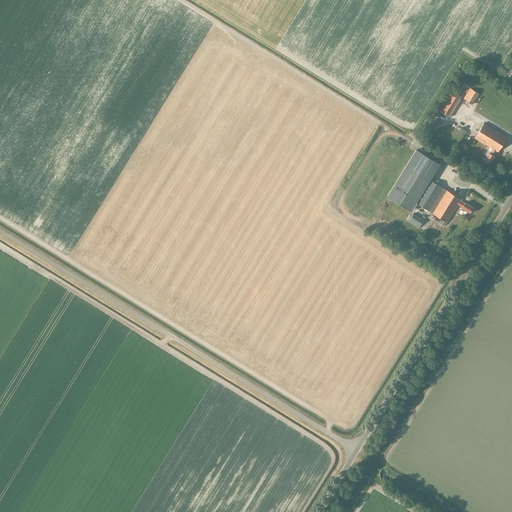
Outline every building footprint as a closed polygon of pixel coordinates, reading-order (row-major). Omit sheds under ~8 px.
[(472,104),(479,94),(469,88),(463,99),(472,104)] [(448,116),(460,96),(452,91),(439,111),(448,116)] [(456,119),(453,124),(459,127),(461,122),(456,119)] [(506,137),(483,123),(474,138),(489,147),(496,151),(497,152),(506,137)] [(493,155),(496,151),(489,147),(487,151),(488,153),(483,161),(488,164),(494,156),(493,155)] [(416,150),(387,196),(411,210),(415,203),(447,222),(458,204),(462,207),(461,208),(460,209),(464,212),(465,210),(470,213),(473,208),(465,202),(464,203),(460,201),(461,199),(429,180),(439,164),(416,150)] [(390,168),(395,161),(389,157),(384,164),(390,168)] [(424,219),(413,213),(408,222),(418,228),(424,219)]
